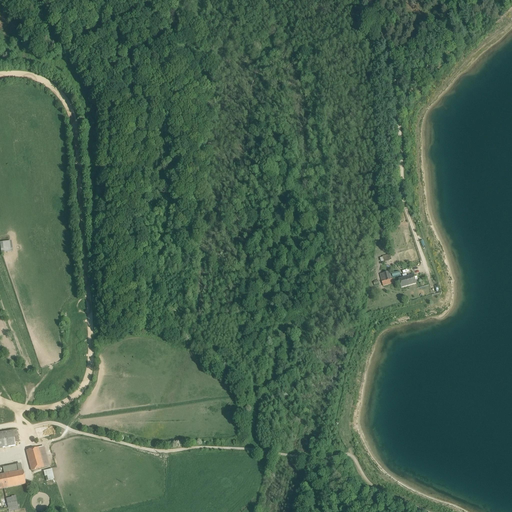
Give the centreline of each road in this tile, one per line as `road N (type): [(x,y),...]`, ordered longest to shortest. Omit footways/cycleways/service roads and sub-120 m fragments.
road 1 (track): [(0,427),(61,424),(163,451),(348,454),(378,488),(428,511)]
road 2 (track): [(371,0),(397,84),(403,197),(432,288)]
